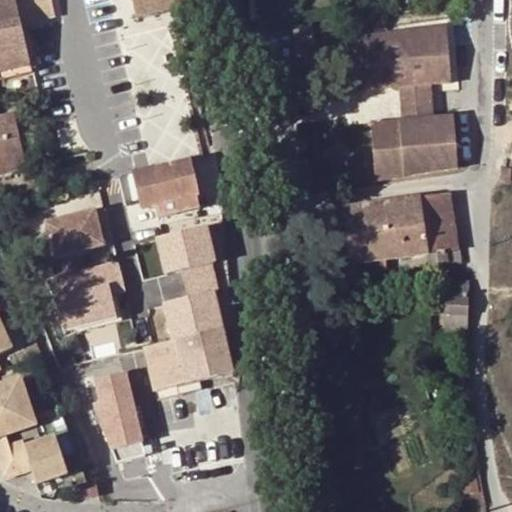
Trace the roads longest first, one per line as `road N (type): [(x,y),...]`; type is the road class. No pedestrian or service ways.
road 1 (residential): [(501,511),(488,465),(477,332),(481,177)]
road 2 (secondary): [(227,209),(257,489)]
road 3 (residential): [(481,177),(227,209)]
road 4 (secondary): [(207,0),(227,209)]
road 5 (residential): [(481,177),(485,0)]
road 6 (residential): [(105,163),(69,0)]
road 7 (unknown): [(105,163),(138,301)]
